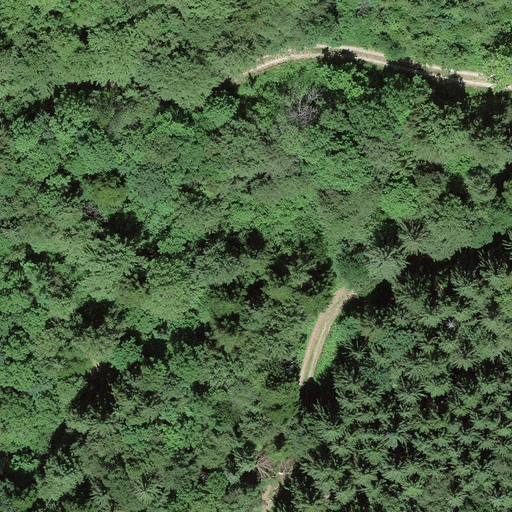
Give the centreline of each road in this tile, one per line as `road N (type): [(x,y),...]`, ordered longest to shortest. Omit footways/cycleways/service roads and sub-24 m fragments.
road 1 (track): [(0,75),(169,87),(318,52),(511,85)]
road 2 (track): [(511,207),(353,295),(315,350),(271,494),(258,511)]
